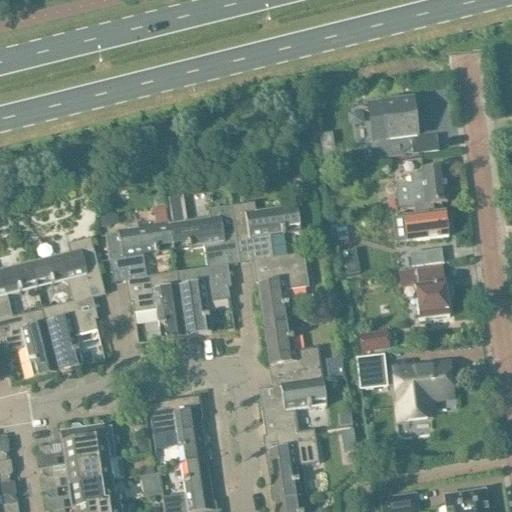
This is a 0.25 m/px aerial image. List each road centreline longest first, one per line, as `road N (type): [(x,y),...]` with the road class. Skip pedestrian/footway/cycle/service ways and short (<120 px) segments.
road 1 (primary): [(0,117),(472,0)]
road 2 (residential): [(511,426),(463,62)]
road 3 (primary): [(256,0),(0,63)]
road 4 (residential): [(247,511),(249,468),(232,364)]
road 5 (residential): [(9,412),(130,381)]
